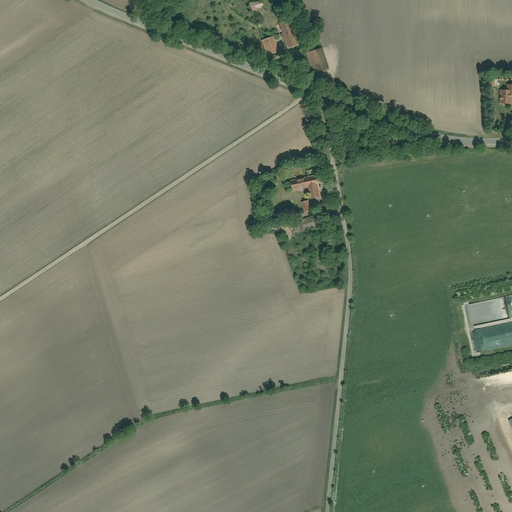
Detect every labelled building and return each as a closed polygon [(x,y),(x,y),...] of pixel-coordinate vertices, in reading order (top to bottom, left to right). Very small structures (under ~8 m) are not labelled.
[(250,4),(252,12),(263,9),(261,1),(250,4)] [(278,23),(286,48),(297,45),(289,20),(278,23)] [(260,39),(265,56),(275,53),(270,36),(260,39)] [(320,47),(304,53),(311,73),(327,67),(320,47)] [(498,91),(498,104),(510,104),(510,97),(511,96),(511,84),(506,85),(507,91),(498,91)] [(316,197),(314,188),(317,187),(315,175),(289,180),(291,192),(304,190),(306,199),(316,197)] [(298,203),(301,215),(310,213),(308,201),(298,203)] [(295,223),(298,233),(315,228),(312,218),(295,223)]
